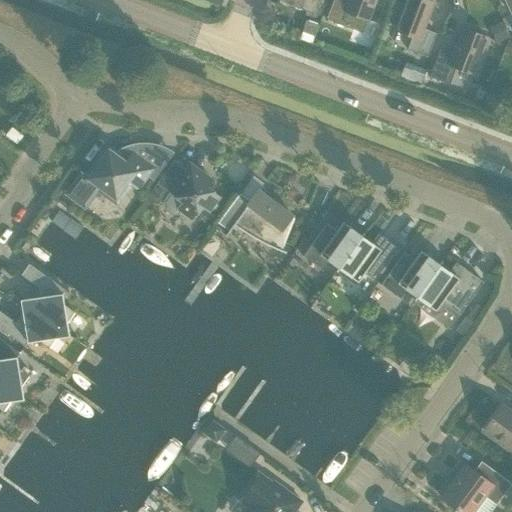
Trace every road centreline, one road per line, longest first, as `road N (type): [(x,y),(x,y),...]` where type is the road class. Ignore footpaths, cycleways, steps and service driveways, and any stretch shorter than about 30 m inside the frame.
road 1 (residential): [(511,244),(488,216),(226,117),(130,107),(80,92)]
road 2 (unclassified): [(511,154),(229,47)]
road 3 (residential): [(360,511),(511,299)]
road 4 (residential): [(0,218),(80,92)]
road 5 (unclassified): [(229,47),(105,0)]
